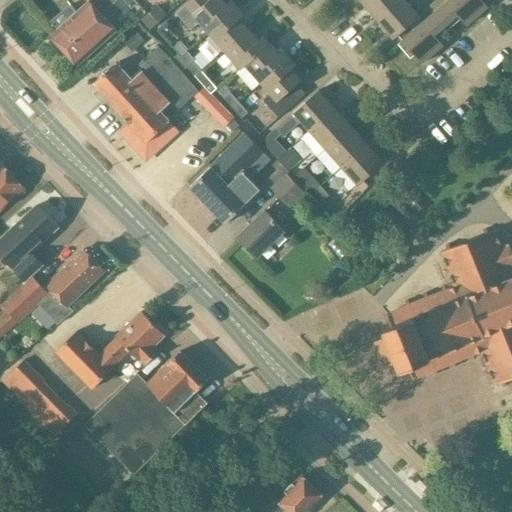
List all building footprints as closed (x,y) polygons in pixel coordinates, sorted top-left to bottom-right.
[(115,3),(112,0),(90,0),(78,12),(71,3),(50,21),(57,30),(51,36),(78,66),(118,30),(103,14),(115,3)] [(209,33),(238,7),(232,0),(227,4),(223,0),(191,0),(176,14),(190,30),(199,22),(209,33)] [(379,21),(402,0),(365,0),(363,2),(379,21)] [(398,35),(408,26),(419,17),(404,0),(402,0),(379,21),(394,39),(398,35)] [(482,0),(449,0),(413,32),(402,41),(422,64),(444,45),(435,35),(458,16),(466,26),(488,7),(482,0)] [(209,33),(225,51),(249,30),(240,19),(245,15),(238,7),(209,33)] [(398,35),(402,41),(413,32),(408,26),(398,35)] [(259,40),(249,30),(225,51),(242,70),(246,66),(271,44),(264,36),(259,40)] [(176,50),(178,53),(175,56),(186,69),(188,67),(195,61),(196,60),(194,57),(188,51),(179,41),(173,47),(176,50)] [(246,66),(262,83),(291,57),(284,50),(280,54),(271,44),(246,66)] [(148,141),(170,121),(168,119),(198,90),(160,45),(144,59),(147,64),(131,78),(118,62),(95,83),(148,141)] [(297,64),(291,57),(262,83),(270,92),(263,99),(278,117),(306,93),(298,83),(302,79),(292,68),(297,64)] [(188,67),(197,77),(203,71),(195,61),(188,67)] [(213,81),(203,71),(197,77),(206,87),(213,81)] [(310,130),(335,108),(319,90),(276,129),(284,138),(302,122),(310,130)] [(224,97),(233,107),(240,102),(231,92),(224,97)] [(248,112),(240,102),(233,107),(242,118),(248,112)] [(310,130),(326,149),(351,126),(335,108),(310,130)] [(367,144),(351,126),(326,149),(342,166),(367,144)] [(191,185),(225,222),(260,190),(250,179),(271,159),(245,132),(210,165),(212,166),(191,185)] [(383,162),(367,144),(342,166),(358,185),(383,162)] [(275,156),(257,174),(264,181),(282,163),(275,156)] [(2,164),(0,165),(0,208),(23,187),(2,164)] [(290,207),(305,193),(306,192),(287,172),(271,187),(290,207)] [(305,181),(314,191),(321,185),(312,175),(305,181)] [(329,195),(321,185),(314,191),(323,201),(329,195)] [(413,216),(415,214),(422,208),(412,195),(403,203),(413,216)] [(59,227),(48,216),(49,213),(44,207),(41,209),(37,204),(0,239),(0,252),(26,280),(42,264),(31,253),(59,227)] [(285,230),(266,210),(239,236),(257,255),(285,230)] [(489,368),(496,384),(502,382),(504,385),(508,384),(506,380),(511,377),(511,250),(509,243),(501,247),(494,230),(487,233),(485,228),(482,229),(484,234),(451,247),(450,243),(446,244),(447,249),(441,251),(448,269),(445,270),(446,273),(450,271),(454,281),(442,286),(444,290),(428,296),(427,292),(424,293),(425,297),(411,303),(409,299),(406,300),(408,304),(388,312),(393,324),(386,326),(390,334),(376,340),(385,365),(399,359),(402,368),(410,365),(414,377),(433,370),(434,373),(439,372),(437,368),(452,362),(454,366),(458,364),(456,361),(470,355),(472,359),(484,354),(488,364),(483,366),(485,370),(489,368)] [(74,311),(68,305),(83,290),(84,291),(104,270),(84,249),(61,272),(61,273),(45,289),(33,276),(3,304),(17,320),(36,302),(58,324),(74,311)] [(129,350),(139,360),(165,334),(142,311),(100,353),(77,330),(57,350),(92,386),(129,350)] [(209,379),(180,350),(168,362),(169,363),(148,384),(137,373),(85,424),(134,474),(207,402),(197,392),(209,379)] [(78,413),(59,393),(58,394),(45,380),(45,379),(25,359),(2,380),(21,399),(19,401),(54,436),(78,413)] [(309,511),(324,498),(302,476),(293,484),(292,483),(284,491),(285,492),(277,500),(275,497),(260,511),(282,511),(285,509),(288,511),(309,511)]
